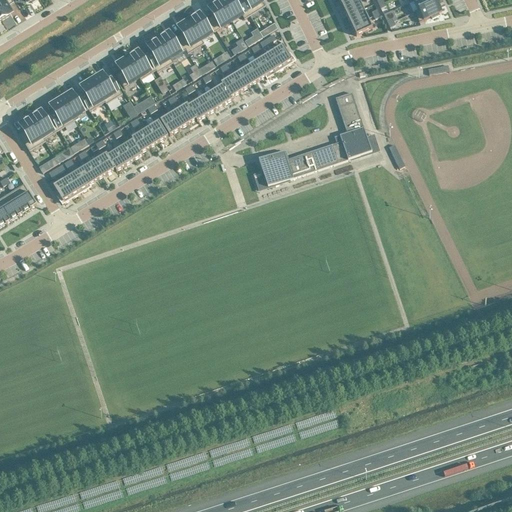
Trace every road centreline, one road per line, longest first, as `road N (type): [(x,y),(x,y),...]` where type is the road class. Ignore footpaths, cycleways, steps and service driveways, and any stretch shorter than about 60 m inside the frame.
road 1 (residential): [(325,67),(64,227)]
road 2 (motorway): [(511,416),(220,511)]
road 3 (residential): [(0,109),(178,0)]
road 4 (motorway): [(319,511),(511,448)]
road 5 (residential): [(482,27),(325,67)]
road 6 (residential): [(0,121),(64,227)]
